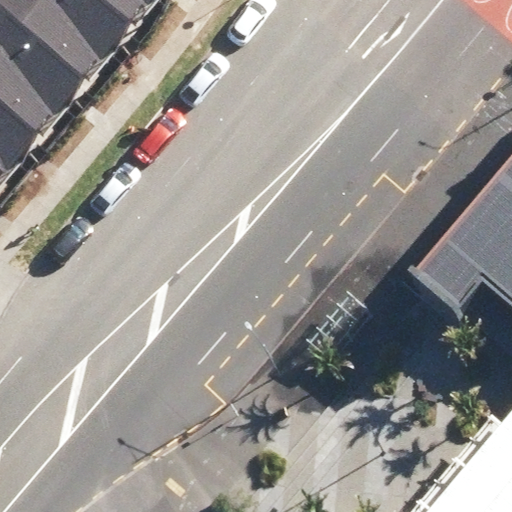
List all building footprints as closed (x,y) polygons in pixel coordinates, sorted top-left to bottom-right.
[(32,0),(0,0),(0,56),(58,106),(100,57),(32,0)] [(132,0),(32,0),(100,57),(143,9),(132,0)] [(132,0),(143,9),(147,0),(132,0)] [(0,56),(0,141),(15,155),(58,106),(0,56)] [(0,141),(0,172),(15,155),(0,141)] [(511,200),(435,296),(511,359),(511,200)] [(511,511),(511,411),(429,511),(511,511)]
